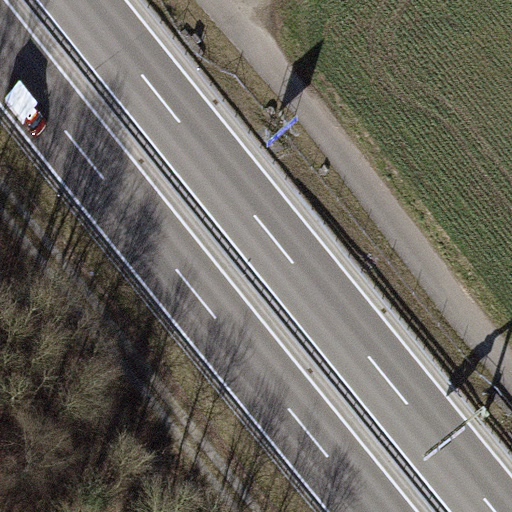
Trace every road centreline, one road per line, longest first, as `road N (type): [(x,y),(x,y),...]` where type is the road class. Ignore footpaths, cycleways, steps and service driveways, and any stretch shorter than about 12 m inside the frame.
road 1 (trunk): [(497,511),(86,0)]
road 2 (trunk): [(0,44),(378,511)]
road 3 (track): [(209,0),(511,376)]
road 4 (track): [(0,196),(250,511)]
